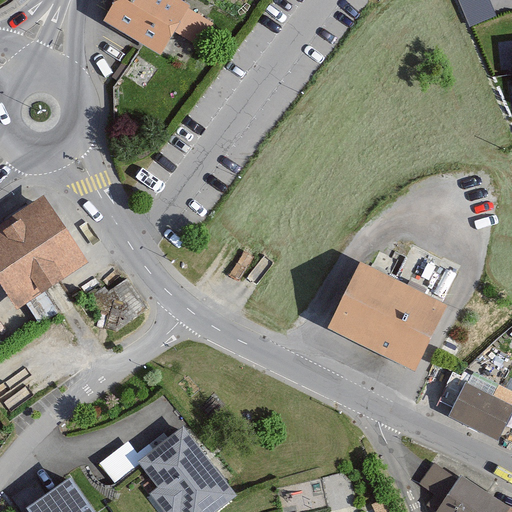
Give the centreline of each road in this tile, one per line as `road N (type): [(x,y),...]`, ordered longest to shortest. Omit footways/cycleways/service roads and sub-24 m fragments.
road 1 (residential): [(186,308),(26,438),(0,472)]
road 2 (unclassified): [(391,415),(241,344),(186,308)]
road 3 (unclassified): [(186,308),(130,249),(63,152)]
road 4 (unclassified): [(511,471),(391,415)]
